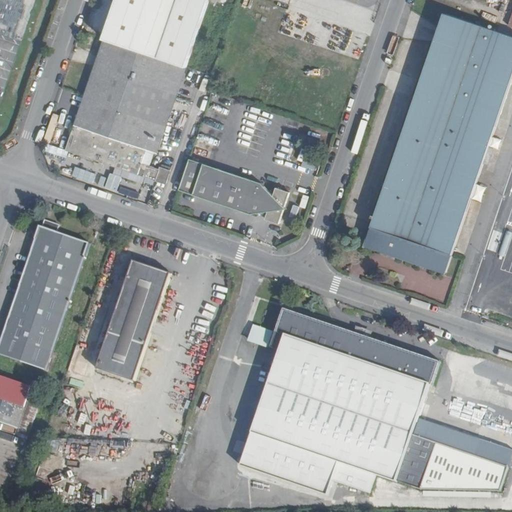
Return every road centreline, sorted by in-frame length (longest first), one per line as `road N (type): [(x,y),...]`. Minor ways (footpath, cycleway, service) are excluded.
road 1 (residential): [(13,177),(304,274)]
road 2 (residential): [(398,0),(304,274)]
road 3 (residential): [(304,274),(511,345)]
road 4 (residential): [(13,177),(74,0)]
